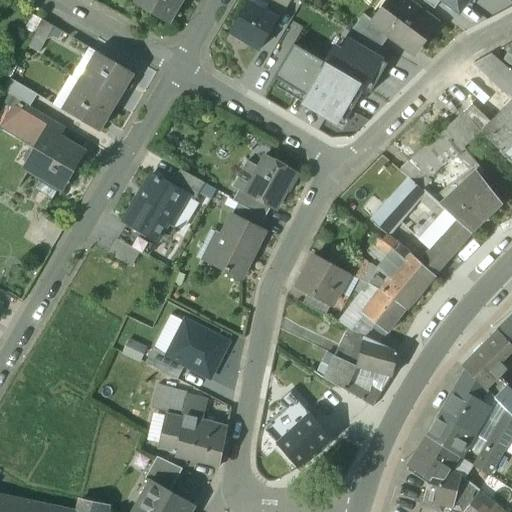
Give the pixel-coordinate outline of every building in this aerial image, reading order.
[(138,0),(135,6),(168,25),(182,0),(138,0)] [(256,0),(249,0),(229,34),(259,52),(277,20),(258,9),(261,3),(256,0)] [(256,0),(261,3),(258,9),(277,20),(289,0),(256,0)] [(441,0),(459,14),(470,0),(441,0)] [(394,14),(384,7),(373,22),(372,23),(390,36),(395,40),(396,38),(416,54),(436,27),(403,2),(394,14)] [(373,22),(364,16),(353,31),(359,34),(382,48),(390,36),(372,23),(373,22)] [(43,20),(28,45),(43,54),(58,29),(43,20)] [(359,34),(352,45),(382,63),(389,52),(382,48),(359,34)] [(387,66),(382,63),(352,45),(349,43),(342,54),(336,50),(327,66),(293,46),(274,79),(307,97),(303,104),(337,124),(345,109),(352,113),(364,91),(370,94),(387,66)] [(133,75),(96,54),(79,82),(116,103),(133,75)] [(464,73),(470,79),(478,71),(473,65),(464,73)] [(37,96),(11,80),(4,93),(27,106),(30,108),(37,96)] [(116,103),(79,82),(61,111),(98,133),(116,103)] [(511,97),(503,108),(511,116),(511,97)] [(30,108),(27,106),(20,118),(46,134),(47,132),(58,139),(64,128),(30,108)] [(511,137),(511,116),(503,108),(484,128),(504,146),(511,137)] [(58,139),(47,132),(46,134),(26,169),(41,178),(59,188),(66,177),(71,176),(75,169),(74,163),(80,151),(58,139)] [(247,193),(272,207),(276,209),(295,174),(266,158),(259,170),(247,193)] [(456,159),(442,170),(449,182),(464,171),(456,159)] [(246,164),(242,172),(237,173),(239,178),(234,186),(241,190),(247,193),(259,170),(246,164)] [(500,203),(470,166),(464,171),(449,182),(468,207),(480,222),(500,203)] [(204,184),(180,170),(171,187),(184,195),(194,201),(204,184)] [(125,223),(126,223),(157,241),(184,195),(171,187),(151,176),(125,223)] [(59,188),(41,178),(35,190),(51,199),(51,200),(53,201),(60,189),(59,188)] [(408,179),(370,221),(386,235),(420,197),(422,200),(426,195),(408,179)] [(51,199),(35,190),(31,196),(49,207),(53,201),(51,200),(51,199)] [(272,207),(247,193),(241,190),(235,201),(266,218),(272,207)] [(266,218),(239,205),(233,216),(261,231),(268,219),(266,218)] [(468,207),(456,222),(469,234),(480,222),(468,207)] [(444,211),(428,229),(440,239),(456,222),(444,211)] [(233,216),(210,262),(242,278),(265,233),(261,231),(233,216)] [(469,234),(456,222),(440,239),(430,251),(444,263),(469,234)] [(148,258),(157,241),(126,223),(117,240),(139,253),(148,258)] [(396,245),(383,239),(380,242),(378,239),(374,244),(384,251),(382,254),(387,258),(396,245)] [(139,253),(117,240),(109,254),(131,267),(139,253)] [(413,257),(396,245),(387,258),(378,269),(416,301),(435,277),(419,263),(413,257)] [(444,263),(430,251),(419,263),(435,277),(444,263)] [(346,275),(314,256),(297,288),(307,294),(329,305),(330,305),(346,275)] [(362,258),(348,275),(365,285),(374,274),(371,265),(362,258)] [(406,311),(381,292),(363,314),(388,334),(406,311)] [(329,305),(307,294),(301,304),(323,316),(329,305)] [(511,317),(498,331),(511,345),(511,317)] [(211,378),(228,344),(185,322),(168,357),(185,365),(211,378)] [(511,347),(511,345),(498,331),(483,346),(499,361),(511,347)] [(339,345),(326,377),(341,387),(343,383),(353,361),(363,338),(350,332),(344,347),(339,345)] [(397,353),(363,338),(353,361),(357,363),(355,368),(393,377),(397,353)] [(139,361),(145,348),(128,341),(123,354),(139,361)] [(499,361),(483,346),(463,367),(466,370),(485,390),(506,368),(499,361)] [(178,380),(185,365),(153,350),(146,364),(178,380)] [(466,370),(440,415),(471,434),(472,433),(487,407),(480,403),(487,392),(485,390),(466,370)] [(350,388),(343,383),(341,387),(349,392),(350,388)] [(176,391),(160,387),(154,411),(169,414),(169,412),(171,413),(176,391)] [(363,396),(361,400),(372,407),(379,395),(368,388),(363,396)] [(188,394),(176,391),(171,413),(183,415),(187,399),(188,394)] [(287,408),(270,423),(272,425),(266,430),(278,444),(309,415),(291,392),(280,400),(287,408)] [(203,402),(187,399),(183,415),(185,419),(198,421),(203,402)] [(494,434),(488,444),(502,452),(511,436),(511,416),(508,412),(494,434)] [(330,439),(309,415),(278,444),(299,467),(330,439)] [(471,434),(440,415),(427,436),(458,456),(471,434)] [(185,420),(167,417),(166,423),(184,426),(185,420)] [(227,432),(198,425),(198,421),(185,419),(185,420),(184,426),(180,452),(180,453),(191,455),(190,461),(221,468),(227,432)] [(184,426),(166,423),(161,449),(180,452),(184,426)] [(494,434),(484,428),(479,438),(488,444),(494,434)] [(479,438),(472,433),(471,434),(458,456),(462,459),(465,453),(473,451),(481,456),(488,444),(479,438)] [(458,456),(427,436),(407,466),(430,478),(430,477),(442,480),(446,471),(451,473),(454,469),(451,466),(458,456)] [(502,452),(488,444),(481,456),(475,467),(488,475),(502,452)] [(183,468),(158,457),(146,477),(152,481),(153,480),(171,490),(183,468)] [(446,471),(442,480),(430,477),(430,478),(424,500),(434,503),(443,505),(453,507),(461,476),(459,475),(451,473),(446,471)] [(462,511),(475,489),(461,476),(453,507),(461,511),(462,511)] [(171,490),(153,480),(152,481),(134,511),(189,511),(195,504),(171,490)] [(503,511),(482,495),(467,511),(503,511)] [(0,496),(0,511),(43,511),(45,508),(0,496)] [(82,499),(79,511),(104,511),(106,504),(82,499)] [(434,503),(424,500),(423,506),(433,509),(434,503)]
